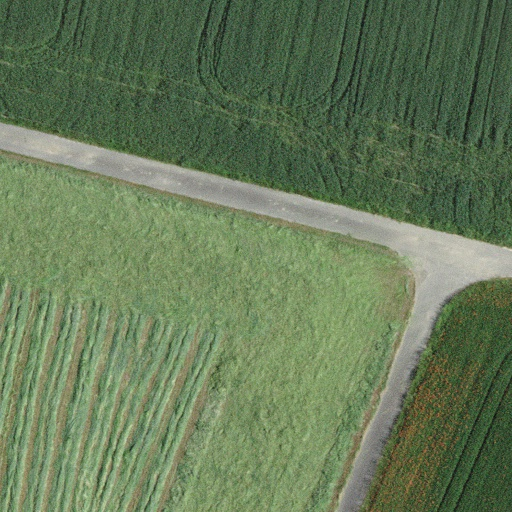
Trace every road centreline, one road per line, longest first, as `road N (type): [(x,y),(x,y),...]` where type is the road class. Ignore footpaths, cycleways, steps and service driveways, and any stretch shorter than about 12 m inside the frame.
road 1 (residential): [(511,262),(0,135)]
road 2 (track): [(451,247),(344,511)]
